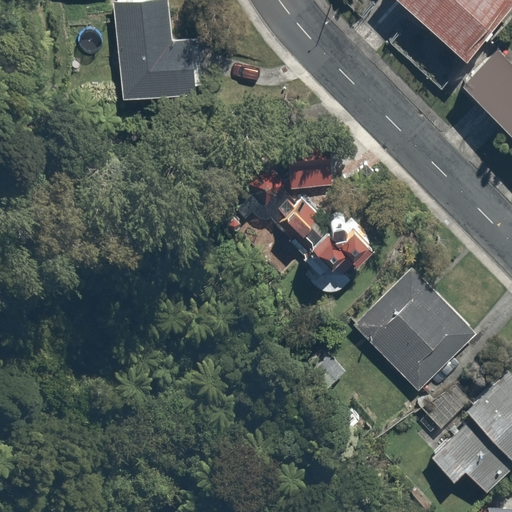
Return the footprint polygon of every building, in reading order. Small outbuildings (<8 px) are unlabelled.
[(169,0),(107,0),(115,91),(192,85),(188,34),(172,35),(169,0)] [(402,0),(458,49),(501,0),(402,0)] [(511,54),(497,39),(455,76),(511,133),(511,54)] [(288,142),(230,195),(254,220),(268,205),(299,233),(290,243),(312,262),(303,272),(303,274),(304,275),(305,276),(306,277),(307,278),(308,279),(310,280),(311,281),(312,281),(313,282),(315,283),(316,283),(317,284),(319,284),(320,285),(322,285),(323,285),(325,285),(326,285),(328,285),(329,285),(330,285),(332,285),(333,284),(335,284),(336,283),(338,283),(339,282),(340,281),(341,281),(343,280),(344,279),(345,278),(346,277),(347,276),(336,264),(365,238),(340,211),(336,215),(311,188),(332,169),(310,145),(299,155),(288,142)] [(471,330),(405,263),(347,319),(414,387),(471,330)] [(511,459),(511,371),(502,361),(457,403),(464,410),(424,450),(448,475),(461,462),(485,486),(511,459)] [(511,511),(511,496),(479,495),(478,511),(511,511)]
